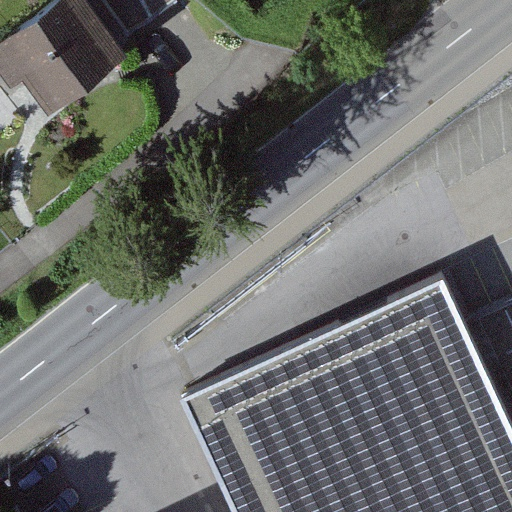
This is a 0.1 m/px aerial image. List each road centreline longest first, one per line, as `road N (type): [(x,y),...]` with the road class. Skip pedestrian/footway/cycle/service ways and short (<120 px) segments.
road 1 (tertiary): [(0,398),(324,145)]
road 2 (tertiary): [(511,0),(324,145)]
